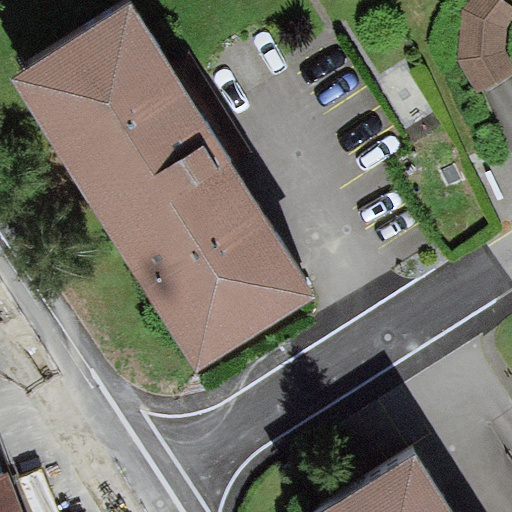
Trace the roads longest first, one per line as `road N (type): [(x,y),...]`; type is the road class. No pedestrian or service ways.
road 1 (residential): [(136,494),(511,259)]
road 2 (unclassified): [(0,286),(136,494)]
